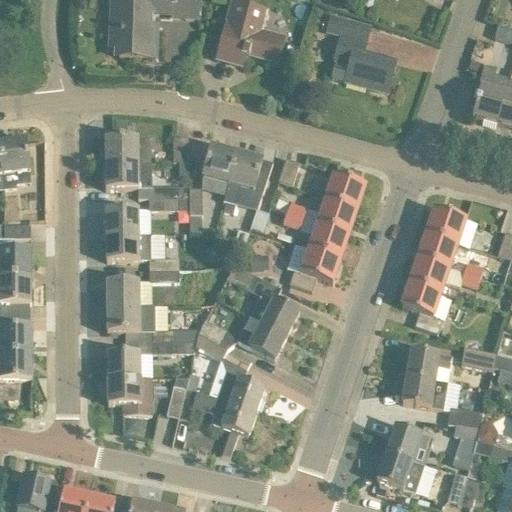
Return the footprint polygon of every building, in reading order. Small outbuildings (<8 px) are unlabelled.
[(198,19),(198,0),(143,0),(144,6),(111,5),(110,52),(119,52),(119,62),(156,63),(157,30),(152,29),(152,13),(172,14),(172,18),(198,19)] [(278,68),(283,49),(284,46),(261,39),(267,16),(232,7),(216,64),(218,65),(219,63),(240,69),(240,71),(241,71),(245,59),(249,61),(250,57),(278,64),(277,68),(278,68)] [(363,58),(366,46),(370,30),(330,19),(326,35),(341,39),(330,82),(388,97),(396,66),(376,61),(363,58)] [(494,43),(511,47),(511,32),(498,29),(494,43)] [(496,74),(484,70),(478,91),(481,92),(472,122),(498,128),(506,97),(491,93),(496,74)] [(511,83),(510,83),(506,97),(498,128),(511,132),(511,83)] [(105,169),(138,168),(150,168),(150,142),(105,143),(105,169)] [(173,142),(173,162),(173,168),(189,168),(188,142),(173,142)] [(26,144),(0,147),(0,149),(5,194),(16,192),(14,179),(30,177),(26,144)] [(212,151),(207,169),(203,182),(228,189),(237,157),(212,151)] [(241,192),(262,198),(263,198),(273,167),(262,164),(237,157),(228,189),(224,207),(236,211),(241,192)] [(291,191),(293,187),(299,168),(286,164),(278,186),(291,191)] [(138,194),(138,168),(105,169),(106,195),(138,194)] [(334,180),(326,205),(357,216),(365,191),(334,180)] [(148,204),(178,204),(189,204),(189,194),(189,192),(178,192),(148,193),(148,204)] [(201,239),(201,221),(202,221),(201,194),(189,194),(189,204),(190,221),(190,239),(201,239)] [(178,204),(148,204),(148,216),(178,216),(178,204)] [(326,205),(318,229),(349,240),(357,216),(326,205)] [(290,208),(286,219),(303,225),(307,214),(290,208)] [(106,215),(106,241),(139,240),(138,214),(106,215)] [(458,249),(460,243),(466,224),(435,214),(427,239),(458,249)] [(257,216),(251,234),(263,238),(269,219),(257,215),(257,216)] [(299,235),(303,225),(286,219),(283,229),(299,235)] [(318,229),(310,253),(341,264),(349,240),(318,229)] [(4,231),(4,244),(31,243),(30,231),(4,231)] [(510,265),(511,261),(511,259),(511,239),(505,237),(497,261),(510,265)] [(458,249),(427,239),(418,263),(450,273),(458,249)] [(179,264),(150,264),(150,240),(139,240),(106,241),(106,266),(149,266),(149,276),(179,276),(179,264)] [(295,248),(288,273),(302,277),(309,252),(295,248)] [(289,289),(293,290),(312,297),(316,284),(332,289),(341,264),(310,253),(301,279),(294,276),(289,289)] [(0,281),(31,282),(31,256),(0,255),(0,281)] [(465,279),(450,273),(418,263),(410,287),(441,298),(445,287),(460,292),(461,290),(476,295),(480,284),(465,279)] [(465,279),(480,284),(483,273),(468,268),(465,279)] [(255,281),(234,270),(226,285),(248,296),(255,281)] [(179,288),(179,276),(149,276),(149,288),(179,288)] [(31,308),(31,282),(0,281),(0,321),(18,321),(18,308),(31,308)] [(139,286),(127,286),(107,286),(107,312),(140,312),(139,286)] [(414,332),(433,338),(437,339),(442,326),(433,323),(441,298),(410,287),(402,312),(419,318),(414,332)] [(288,311),(275,305),(263,299),(250,322),(262,328),(287,341),(299,317),(288,312),(288,311)] [(150,338),(150,348),(196,347),(198,340),(200,335),(154,336),(154,311),(140,312),(107,312),(107,338),(150,338)] [(0,358),(31,358),(31,332),(18,332),(18,321),(0,321),(0,358)] [(206,325),(200,335),(198,340),(219,351),(227,336),(206,325)] [(274,366),(287,341),(262,328),(255,342),(243,336),(237,347),(249,353),(263,360),(274,366)] [(198,340),(196,347),(195,352),(221,366),(227,355),(219,351),(198,340)] [(195,352),(196,347),(150,348),(150,359),(193,359),(195,352)] [(492,377),(493,373),(496,360),(496,359),(464,353),(460,371),(492,377)] [(407,382),(434,386),(437,372),(450,374),(452,362),(439,360),(439,359),(423,357),(411,355),(407,382)] [(0,384),(31,384),(31,358),(0,358),(0,384)] [(107,358),(108,384),(140,384),(140,358),(107,358)] [(493,373),(500,375),(511,377),(511,364),(496,360),(493,373)] [(511,390),(511,377),(500,375),(497,386),(511,390)] [(220,405),(256,418),(265,393),(229,380),(220,405)] [(447,389),(434,386),(407,382),(402,409),(415,411),(414,411),(430,413),(443,415),(447,389)] [(178,424),(185,395),(188,383),(176,383),(167,421),(178,424)] [(108,410),(123,410),(123,421),(152,421),(152,384),(140,384),(108,384),(108,410)] [(196,397),(185,395),(178,424),(190,426),(196,397)] [(248,442),(256,418),(220,405),(212,430),(221,433),(230,437),(222,461),(230,463),(238,439),(248,442)] [(448,430),(455,431),(478,434),(482,415),(450,410),(448,430)] [(386,458),(399,463),(414,467),(423,440),(395,431),(386,458)] [(453,442),(456,442),(476,445),(478,434),(455,431),(453,442)] [(492,450),(511,455),(511,442),(496,438),(492,450)] [(511,455),(492,450),(476,446),(470,468),(476,469),(478,460),(511,468),(511,455)] [(424,471),(414,467),(399,463),(386,458),(377,486),(415,498),(421,479),(424,471)] [(459,510),(464,487),(465,484),(466,481),(454,479),(447,507),(459,510)] [(44,511),(50,488),(24,482),(20,500),(19,500),(17,509),(18,510),(17,511),(44,511)] [(465,484),(464,487),(459,510),(467,511),(471,511),(478,488),(465,484)] [(87,511),(89,503),(63,497),(60,511),(87,511)] [(87,511),(114,511),(115,508),(89,503),(87,511)]
